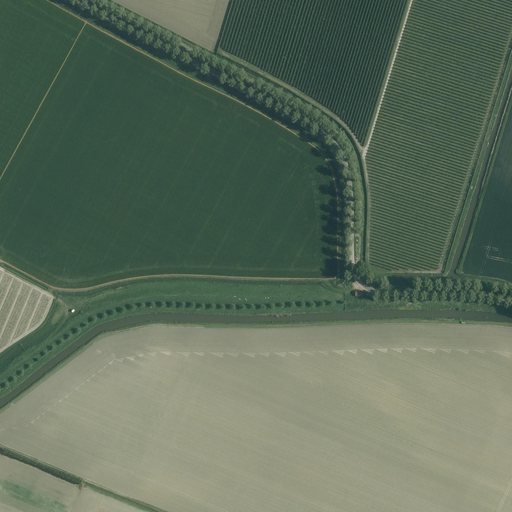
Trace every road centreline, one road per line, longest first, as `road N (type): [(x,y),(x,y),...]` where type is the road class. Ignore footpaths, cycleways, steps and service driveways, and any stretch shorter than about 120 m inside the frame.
road 1 (tertiary): [(511,303),(375,292),(359,283),(350,190),(335,146),(300,118),(76,0)]
road 2 (track): [(0,379),(85,314),(121,300),(338,298),(359,283)]
